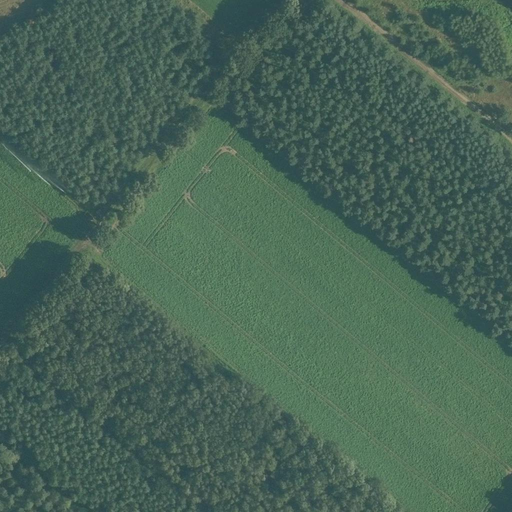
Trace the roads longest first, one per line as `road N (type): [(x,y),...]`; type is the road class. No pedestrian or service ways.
road 1 (track): [(285,0),(0,345)]
road 2 (track): [(217,511),(8,336)]
road 3 (track): [(346,0),(511,142)]
